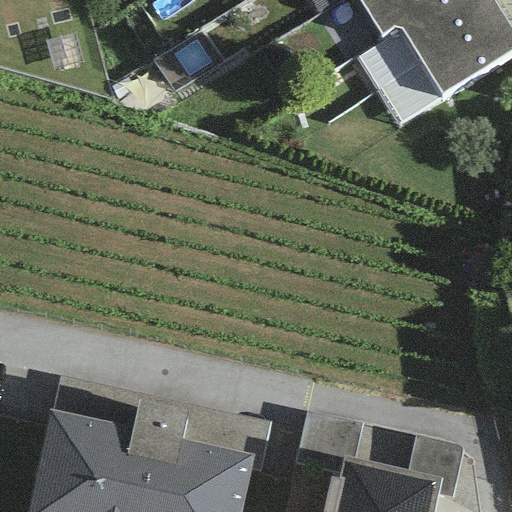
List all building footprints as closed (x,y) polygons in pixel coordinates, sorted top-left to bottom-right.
[(400,29),(442,94),(511,51),(511,28),(493,0),(360,0),(383,35),(394,27),(400,29)] [(345,458),(354,459),(362,425),(306,412),(294,465),(341,475),(345,458)] [(23,511),(239,511),(247,475),(40,432),(23,511)] [(458,445),(416,436),(408,472),(442,479),(438,494),(452,498),(462,456),(463,450),(458,445)] [(341,475),(332,511),(434,511),(438,494),(442,479),(408,472),(354,459),(345,458),(341,475)]
